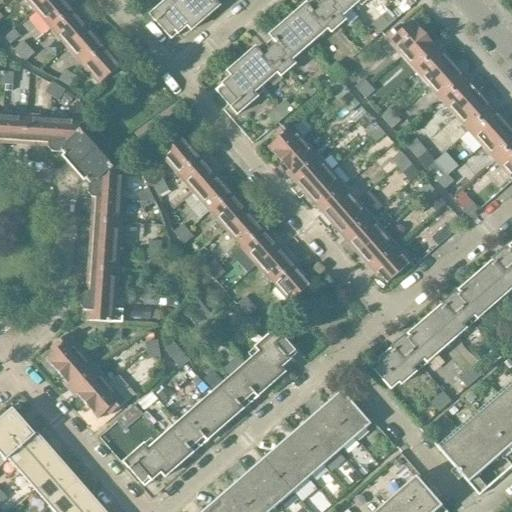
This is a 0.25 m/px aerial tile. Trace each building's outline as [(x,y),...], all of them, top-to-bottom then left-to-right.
[(24,0),(34,12),(48,0),(24,0)] [(50,30),(73,10),(63,0),(48,0),(34,12),(50,30)] [(202,21),(183,0),(176,0),(173,3),(170,0),(167,0),(149,16),(168,38),(175,32),(177,35),(186,27),(190,32),(202,21)] [(183,0),(202,21),(219,7),(212,0),(183,0)] [(325,0),(326,0),(320,6),(338,27),(344,22),(341,18),(357,3),(354,0),(325,0)] [(305,5),(287,21),(308,46),(327,30),(330,34),(338,27),(320,6),(312,12),(305,5)] [(83,30),(85,27),(85,25),(73,10),(50,30),(66,48),(83,33),(83,30)] [(387,12),(381,17),(389,26),(395,21),(387,12)] [(389,26),(381,17),(375,22),(383,31),(389,26)] [(275,44),(269,50),(288,71),(294,66),(290,62),(308,46),(287,21),(269,37),(275,44)] [(383,31),(375,22),(369,27),(377,37),(383,31)] [(403,30),(402,29),(400,26),(385,39),(401,57),(424,36),(412,23),(403,30)] [(9,45),(18,37),(13,31),(3,39),(9,45)] [(82,66),(104,46),(91,32),(89,32),(87,34),(83,33),(66,48),(82,66)] [(432,45),(424,36),(401,57),(415,73),(440,50),(435,43),(432,45)] [(19,56),(28,48),(23,42),(14,50),(19,56)] [(118,68),(113,61),(113,57),(104,46),(82,66),(98,85),(118,68)] [(25,62),(34,54),(28,48),(19,56),(25,62)] [(255,49),(238,63),(260,88),(277,74),(280,78),(288,71),(269,50),(261,56),(255,49)] [(440,50),(415,73),(428,88),(452,67),(444,58),(446,56),(440,50)] [(260,88),(238,63),(227,73),(231,78),(222,86),(224,88),(217,94),(236,116),(256,98),(253,94),(260,88)] [(336,65),(330,70),(338,79),(344,74),(336,65)] [(452,67),(428,88),(441,103),(467,80),(461,73),(459,75),(452,67)] [(338,79),(330,70),(324,76),(332,85),(338,79)] [(65,85),(71,75),(64,71),(58,81),(65,85)] [(12,86),(13,73),(5,73),(4,85),(12,86)] [(72,90),(78,79),(71,75),(65,85),(72,90)] [(363,80),(354,88),(359,94),(369,86),(363,80)] [(467,80),(441,103),(454,118),(478,97),(471,88),(473,86),(467,80)] [(51,97),(58,87),(51,83),(45,93),(51,97)] [(310,98),(316,93),(308,84),(302,89),(310,98)] [(369,86),(359,94),(365,100),(374,92),(369,86)] [(58,102),(65,91),(58,87),(51,97),(58,102)] [(339,101),(344,107),(353,99),(348,93),(339,101)] [(478,97),(454,118),(468,133),(494,109),(488,103),(486,105),(478,97)] [(353,99),(344,107),(349,113),(359,106),(353,99)] [(285,102),(279,107),(287,116),(293,111),(285,102)] [(98,148),(88,137),(83,135),(80,132),(81,120),(82,105),(73,105),(72,119),(49,118),(47,147),(47,148),(51,153),(61,154),(61,153),(65,157),(63,159),(73,170),(98,148)] [(287,116),(279,107),(273,112),(281,121),(287,116)] [(355,124),(366,114),(361,108),(350,117),(355,124)] [(494,109),(468,133),(481,147),(505,126),(497,118),(500,116),(494,109)] [(389,110),(380,118),(386,124),(395,116),(389,110)] [(281,121),(273,112),(266,117),(274,127),(281,121)] [(25,138),(26,116),(2,115),(0,144),(19,145),(21,144),(21,140),(25,138)] [(47,147),(49,118),(26,116),(25,138),(28,140),(28,144),(29,146),(47,147)] [(400,122),(395,116),(386,124),(391,130),(400,122)] [(288,123),(280,130),(273,136),(277,140),(268,148),(280,162),(304,142),(288,123)] [(379,129),(374,123),(365,131),(370,137),(379,129)] [(511,134),(505,126),(481,147),(495,163),(511,146),(511,134)] [(379,129),(370,137),(375,143),(385,136),(379,129)] [(191,147),(187,146),(181,140),(161,157),(177,176),(199,156),(191,147)] [(416,140),(407,148),(412,154),(421,146),(416,140)] [(304,142),(280,162),(288,171),(286,173),(291,180),(317,157),(304,142)] [(421,146),(412,154),(417,160),(426,152),(421,146)] [(511,146),(495,163),(508,178),(511,174),(511,146)] [(138,179),(139,171),(139,170),(124,169),(112,169),(109,165),(108,160),(98,148),(73,170),(83,182),(85,180),(88,184),(87,194),(91,199),(93,199),(122,201),(124,178),(138,179)] [(391,162),(397,168),(406,160),(401,154),(391,162)] [(213,171),(199,156),(177,176),(193,194),(210,179),(210,176),(213,174),(213,171)] [(317,157),(291,180),(297,186),(300,184),(307,193),(331,172),(317,157)] [(419,174),(411,166),(406,160),(397,168),(402,174),(409,183),(419,174)] [(442,170),(433,179),(438,185),(448,176),(442,170)] [(331,172),(307,193),(314,201),(312,203),(318,210),(344,187),(331,172)] [(448,176),(438,185),(444,191),(453,182),(448,176)] [(214,180),(210,179),(193,194),(209,213),(231,193),(219,178),(217,178),(214,180)] [(162,179),(151,185),(155,192),(166,186),(162,179)] [(432,190),(427,184),(417,192),(423,198),(432,190)] [(166,186),(155,192),(158,199),(169,194),(166,186)] [(344,187),(318,210),(323,217),(326,215),(333,223),(357,202),(344,187)] [(151,196),(148,189),(137,194),(140,202),(151,196)] [(428,204),(437,196),(432,190),(423,198),(418,203),(423,208),(428,204)] [(231,193),(209,213),(225,231),(242,216),(241,212),(244,210),(244,208),(231,193)] [(155,204),(151,196),(140,202),(144,209),(155,204)] [(437,196),(428,204),(436,213),(445,205),(437,196)] [(120,224),(122,201),(93,199),(91,217),(93,219),(97,219),(99,223),(120,224)] [(357,202),(333,223),(341,231),(338,234),(344,240),(370,217),(357,202)] [(471,204),(462,212),(468,218),(477,210),(471,204)] [(245,217),(242,216),(225,231),(241,249),(263,229),(250,214),(248,214),(245,217)] [(370,217),(344,240),(350,247),(352,245),(359,253),(383,232),(370,217)] [(462,224),(456,217),(447,225),(452,232),(462,224)] [(119,248),(120,224),(99,223),(97,226),(92,226),(91,227),(89,246),(119,248)] [(182,225),(173,233),(178,239),(187,231),(182,225)] [(447,225),(432,239),(437,246),(453,232),(452,232),(447,225)] [(263,229),(241,249),(256,267),(274,252),(273,248),(276,246),(276,244),(263,229)] [(187,231),(178,239),(183,246),(193,238),(187,231)] [(383,232),(359,253),(367,262),(364,264),(370,270),(397,247),(383,232)] [(149,242),(148,250),(160,251),(161,243),(149,242)] [(509,245),(505,249),(498,254),(511,270),(511,245),(510,247),(509,245)] [(117,272),(119,248),(89,246),(88,265),(90,267),(94,267),(96,271),(117,272)] [(397,247),(370,270),(376,277),(378,275),(386,284),(410,263),(397,247)] [(160,251),(148,250),(148,258),(160,259),(160,251)] [(277,253),(274,252),(256,267),(273,285),(295,266),(282,251),(280,250),(277,253)] [(490,265),(475,278),(496,303),(511,289),(511,270),(498,254),(488,263),(490,265)] [(213,261),(204,269),(210,276),(219,268),(213,261)] [(295,266),(273,285),(289,304),(309,287),(303,280),(303,275),(295,266)] [(224,274),(219,268),(210,276),(215,282),(224,274)] [(116,296),(117,272),(96,271),(93,274),(89,274),(87,275),(86,294),(116,296)] [(458,289),(455,292),(448,298),(468,322),(474,317),(476,320),(496,303),(475,278),(460,291),(458,289)] [(145,290),(145,297),(157,298),(158,291),(145,290)] [(115,311),(116,296),(86,294),(85,293),(81,297),(80,307),(84,312),(87,312),(87,322),(121,324),(122,311),(115,311)] [(157,298),(145,297),(144,306),(157,307),(157,298)] [(245,298),(236,306),(241,312),(250,304),(245,298)] [(439,309),(424,322),(445,347),(465,330),(463,327),(468,322),(448,298),(438,307),(439,309)] [(206,310),(198,301),(192,307),(200,316),(206,310)] [(250,304),(241,312),(246,318),(256,310),(250,304)] [(214,319),(206,310),(200,316),(208,325),(214,319)] [(149,322),(149,313),(130,312),(130,321),(149,322)] [(222,328),(214,319),(208,325),(216,334),(222,328)] [(408,333),(405,336),(397,342),(418,366),(423,361),(426,364),(445,347),(424,322),(409,335),(408,333)] [(112,339),(113,327),(105,327),(104,339),(112,339)] [(120,340),(121,328),(113,327),(112,339),(120,340)] [(259,353),(254,358),(252,359),(273,384),(284,374),(280,369),(289,361),(287,359),(294,353),(275,331),(255,349),(259,353)] [(59,375),(82,355),(66,336),(51,349),(55,353),(46,360),(59,375)] [(145,344),(146,352),(158,350),(157,342),(145,344)] [(401,386),(415,373),(412,370),(418,366),(397,342),(387,351),(388,353),(379,361),(381,363),(372,370),(390,390),(398,383),(401,386)] [(173,344),(164,351),(169,358),(179,350),(173,344)] [(158,350),(146,352),(148,360),(160,357),(158,350)] [(179,350),(169,358),(174,364),(184,356),(179,350)] [(491,367),(501,360),(494,352),(485,360),(491,367)] [(69,392),(95,370),(82,355),(59,375),(66,383),(63,385),(69,392)] [(184,356),(174,364),(180,370),(189,362),(184,356)] [(252,359),(228,380),(250,405),(258,398),(258,397),(273,384),(252,359)] [(477,364),(471,369),(479,378),(485,373),(477,364)] [(479,378),(471,369),(465,375),(473,384),(479,378)] [(85,405),(109,385),(95,370),(69,392),(75,399),(77,397),(85,405)] [(473,384),(465,375),(458,380),(467,389),(473,384)] [(228,380),(203,402),(224,426),(241,411),(242,412),(250,405),(228,380)] [(125,403),(109,385),(85,405),(98,420),(106,412),(107,413),(110,416),(125,403)] [(511,389),(440,452),(479,497),(487,490),(476,477),(501,456),(511,468),(511,467),(511,389)] [(370,425),(344,396),(341,392),(325,406),(354,439),(370,425)] [(469,405),(476,399),(470,392),(463,398),(469,405)] [(443,394),(436,399),(445,408),(451,403),(443,394)] [(445,408),(436,399),(430,404),(438,414),(445,408)] [(203,402),(178,424),(200,449),(208,442),(207,441),(224,426),(203,402)] [(142,416),(134,406),(128,412),(136,421),(142,416)] [(325,406),(309,419),(338,452),(354,439),(325,406)] [(0,443),(23,423),(12,410),(0,419),(0,443)] [(136,421),(128,412),(122,417),(130,426),(136,421)] [(130,426),(122,417),(116,422),(124,431),(130,426)] [(309,419),(300,427),(294,433),(323,466),(338,452),(309,419)] [(35,437),(34,436),(23,423),(0,443),(0,456),(5,463),(8,461),(35,437)] [(178,424),(154,445),(175,469),(191,455),(191,456),(200,449),(178,424)] [(294,433),(278,446),(307,479),(323,466),(294,433)] [(21,476),(50,450),(37,434),(34,436),(35,437),(8,461),(21,476)] [(123,464),(142,485),(149,480),(151,482),(160,474),(164,478),(175,469),(154,445),(147,450),(143,446),(123,464)] [(278,446),(263,460),(292,493),(307,479),(278,446)] [(34,491),(64,465),(50,450),(21,476),(34,491)] [(263,460),(247,473),(276,506),(292,493),(263,460)] [(48,507),(78,481),(64,465),(34,491),(48,507)] [(247,473),(232,486),(254,511),(269,511),(276,506),(247,473)] [(445,511),(416,478),(384,505),(390,511),(445,511)] [(52,511),(74,511),(92,497),(78,481),(48,507),(52,511)] [(254,511),(232,486),(217,500),(227,511),(254,511)] [(104,511),(92,497),(74,511),(104,511)] [(227,511),(217,500),(202,511),(227,511)]
